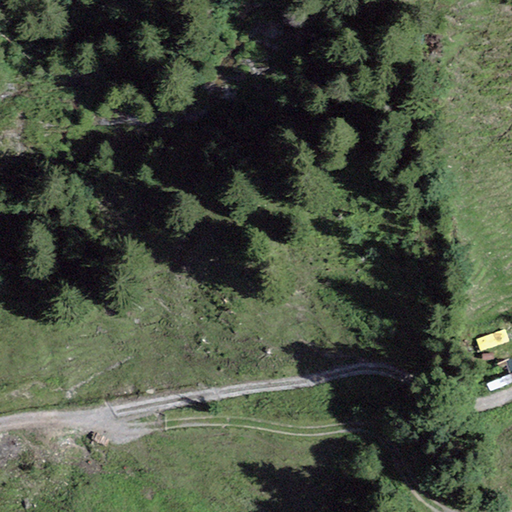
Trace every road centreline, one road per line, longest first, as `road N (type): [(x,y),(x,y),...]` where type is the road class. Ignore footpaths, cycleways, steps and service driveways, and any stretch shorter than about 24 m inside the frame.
road 1 (track): [(0,423),(111,413),(376,368),(464,404),(511,393)]
road 2 (track): [(444,511),(423,495),(393,447),(367,428),(150,422),(111,413)]
